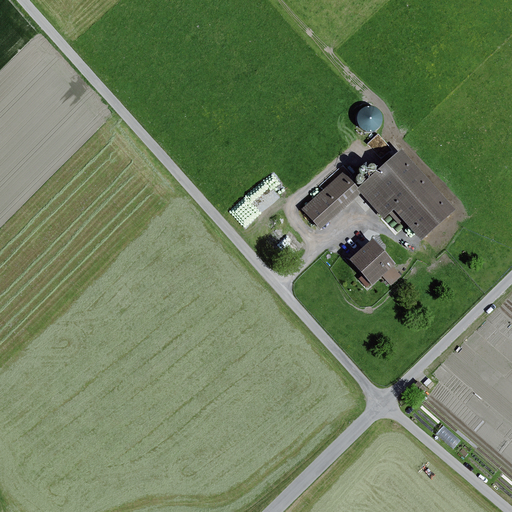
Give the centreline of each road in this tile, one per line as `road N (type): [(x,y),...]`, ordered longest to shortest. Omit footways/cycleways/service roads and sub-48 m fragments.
road 1 (unclassified): [(382,404),(24,0)]
road 2 (unclassified): [(382,404),(511,282)]
road 3 (unclassified): [(382,404),(511,511)]
road 4 (unclassified): [(280,511),(382,404)]
